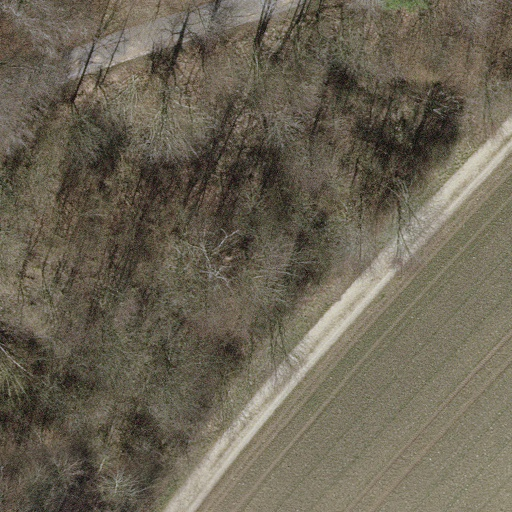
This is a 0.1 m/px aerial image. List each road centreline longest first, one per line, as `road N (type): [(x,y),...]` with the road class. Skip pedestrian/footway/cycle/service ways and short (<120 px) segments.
road 1 (track): [(511,143),(239,440),(183,511)]
road 2 (track): [(303,0),(0,99)]
